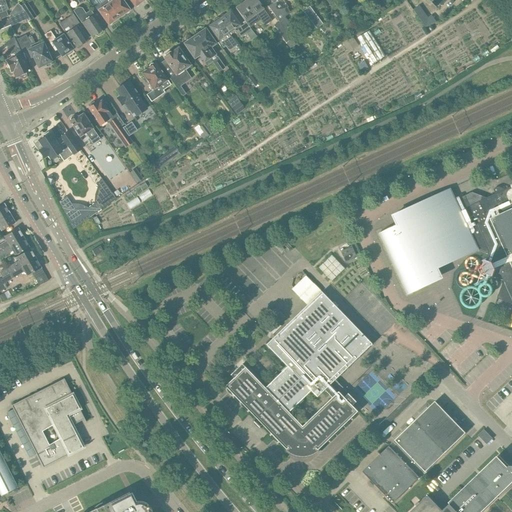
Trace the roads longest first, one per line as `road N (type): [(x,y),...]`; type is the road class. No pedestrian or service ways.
road 1 (secondary): [(258,511),(153,385),(100,303),(40,202),(3,115)]
road 2 (secondary): [(0,154),(129,374),(237,511)]
road 3 (unclassified): [(321,511),(198,383),(195,370),(307,262)]
road 4 (tertiary): [(3,115),(62,91),(195,0)]
road 5 (unclassified): [(179,511),(134,470),(45,511)]
